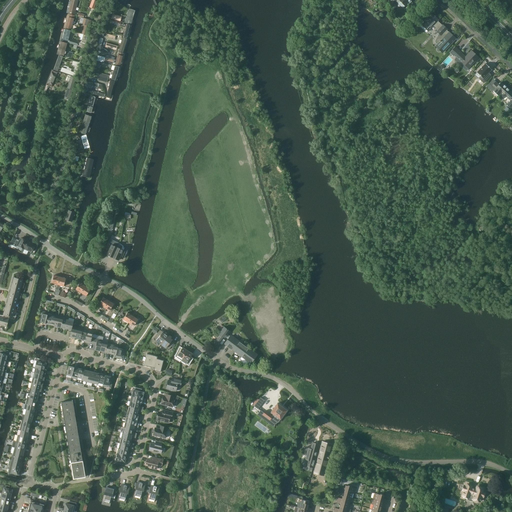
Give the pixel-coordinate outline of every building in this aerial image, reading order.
[(78,1),(75,0),(71,0),(69,13),(75,14),(78,1)] [(135,12),(129,10),(125,24),(131,25),(135,12)] [(75,16),(69,14),(65,29),(71,31),(75,16)] [(443,53),(451,44),(456,39),(446,30),(447,29),(443,25),(442,26),(437,22),(438,20),(431,14),(421,25),(428,31),(432,28),(431,27),(433,26),(438,31),(437,32),(439,33),(435,40),(435,41),(435,42),(436,43),(437,45),(436,47),(437,48),(436,49),(436,50),(437,51),(437,52),(438,52),(439,52),(440,52),(441,52),(443,53)] [(131,26),(126,24),(122,37),(127,38),(131,26)] [(65,30),(62,41),(68,42),(71,31),(65,30)] [(127,39),(122,37),(119,52),(124,53),(127,39)] [(67,44),(61,42),(57,55),(64,57),(67,44)] [(480,59),(471,51),(465,57),(455,47),(450,53),(455,57),(456,56),(461,61),(468,68),(475,61),(476,62),(480,59)] [(124,54),(118,52),(115,65),(121,66),(124,54)] [(63,57),(58,56),(53,70),(58,72),(63,57)] [(485,64),(476,72),(480,76),(478,78),(483,83),(490,76),(488,74),(489,73),(488,73),(491,70),(485,64)] [(121,68),(115,66),(111,80),(117,82),(121,68)] [(61,71),(74,76),(76,75),(76,73),(73,72),(71,72),(71,71),(62,68),(61,71)] [(57,73),(51,71),(45,86),(51,88),(57,73)] [(71,76),(67,88),(72,90),(76,78),(71,76)] [(86,81),(84,87),(86,88),(92,89),(93,83),(86,81)] [(110,81),(105,101),(109,101),(114,83),(110,81)] [(489,83),(487,85),(488,86),(489,84),(492,86),(495,89),(493,91),(494,90),(499,95),(499,96),(500,95),(507,87),(506,87),(507,86),(505,85),(501,82),(499,85),(496,82),(492,86),(489,83)] [(511,92),(507,87),(500,95),(505,100),(504,101),(510,108),(511,105),(511,92)] [(67,88),(64,98),(69,99),(72,90),(67,88)] [(95,98),(90,97),(86,112),(91,114),(95,98)] [(92,118),(85,115),(78,132),(85,135),(92,118)] [(86,136),(81,137),(84,150),(90,149),(86,136)] [(94,161),(87,159),(82,177),(90,179),(94,161)] [(74,213),(69,211),(66,219),(71,221),(74,213)] [(13,238),(10,244),(16,247),(17,245),(24,249),(24,248),(28,241),(21,238),(19,241),(13,238)] [(28,241),(24,248),(31,252),(30,254),(33,255),(36,250),(33,248),(35,245),(28,241)] [(113,257),(118,246),(117,245),(116,245),(115,245),(114,245),(113,245),(108,243),(105,249),(109,251),(107,255),(113,257)] [(122,249),(121,248),(121,247),(120,247),(119,246),(118,246),(113,257),(119,260),(120,256),(124,257),(126,252),(122,249)] [(57,284),(60,277),(54,275),(51,283),(57,284)] [(23,280),(14,277),(4,316),(0,315),(0,327),(3,328),(4,326),(7,327),(9,319),(15,320),(16,315),(14,314),(14,312),(15,308),(18,309),(19,304),(17,303),(18,298),(21,298),(22,294),(19,293),(21,287),(23,288),(25,283),(22,283),(23,280)] [(66,278),(60,277),(57,284),(56,289),(58,290),(60,285),(63,286),(66,278)] [(76,289),(81,293),(85,286),(80,282),(76,289)] [(90,289),(85,286),(81,293),(86,296),(90,289)] [(99,304),(104,307),(108,301),(103,297),(99,304)] [(108,301),(104,307),(103,309),(105,311),(107,309),(109,311),(114,304),(108,301)] [(45,323),(48,312),(42,311),(40,322),(45,323)] [(123,319),(128,322),(133,316),(127,312),(123,319)] [(68,320),(69,318),(64,316),(61,327),(66,329),(68,320)] [(138,319),(133,316),(128,322),(134,326),(138,319)] [(71,330),(72,325),(74,319),(69,318),(68,320),(66,329),(71,330)] [(75,338),(78,327),(72,325),(71,330),(69,336),(75,338)] [(80,339),(83,328),(78,327),(75,338),(80,339)] [(218,337),(213,344),(217,347),(223,338),(224,336),(228,339),(230,336),(227,334),(229,331),(224,327),(220,331),(218,330),(214,335),(218,337)] [(93,344),(95,338),(92,337),(93,331),(88,329),(85,340),(85,342),(93,344)] [(156,340),(161,344),(168,335),(165,332),(165,333),(160,330),(154,338),(157,340),(156,340)] [(173,344),(175,342),(170,338),(171,337),(168,335),(161,344),(166,348),(166,347),(169,349),(171,346),(173,348),(175,345),(173,344)] [(228,339),(224,344),(251,364),(257,354),(240,341),(239,343),(230,336),(228,339)] [(100,351),(103,340),(95,338),(93,344),(96,345),(95,350),(100,351)] [(108,343),(108,341),(103,340),(100,351),(105,352),(107,343),(108,343)] [(118,346),(116,355),(118,355),(117,358),(123,359),(125,350),(120,348),(120,347),(118,346)] [(175,357),(181,361),(188,350),(187,350),(183,347),(182,348),(180,346),(175,357)] [(0,358),(6,361),(8,355),(10,356),(11,353),(0,349),(0,350),(1,350),(0,353),(0,352),(0,358)] [(188,350),(181,361),(189,365),(193,358),(191,357),(193,354),(188,351),(188,350)] [(157,359),(157,356),(147,353),(146,357),(147,358),(146,361),(145,361),(144,365),(154,368),(154,370),(161,372),(162,368),(160,367),(161,364),(163,364),(164,360),(157,359)] [(9,361),(6,361),(0,358),(0,364),(5,366),(7,367),(9,361)] [(46,360),(39,359),(39,361),(37,361),(35,367),(46,370),(47,363),(45,363),(46,360)] [(77,377),(79,368),(74,367),(72,376),(71,378),(77,379),(77,377)] [(87,382),(90,371),(84,370),(82,378),(82,380),(87,382)] [(111,376),(105,375),(103,384),(103,386),(111,388),(113,378),(111,377),(111,376)] [(174,381),(168,380),(166,388),(176,391),(178,383),(181,383),(182,380),(175,378),(174,381)] [(133,390),(131,396),(142,399),(142,398),(144,392),(143,392),(141,392),(142,389),(135,387),(136,387),(135,390),(133,390)] [(179,397),(168,394),(166,394),(165,397),(163,396),(161,403),(165,404),(165,405),(173,407),(174,402),(175,400),(177,400),(179,397)] [(258,408),(264,400),(260,397),(259,400),(255,405),(254,406),(258,408)] [(81,455),(78,434),(77,424),(76,422),(74,409),(74,407),(72,400),(61,402),(62,406),(74,478),(85,476),(84,470),(84,467),(81,455)] [(140,407),(141,404),(130,401),(129,406),(141,410),(142,408),(143,408),(140,407)] [(265,410),(262,414),(269,420),(270,419),(276,424),(277,422),(278,422),(287,410),(277,403),(271,412),(270,414),(265,410)] [(35,412),(26,410),(24,409),(23,414),(25,415),(34,417),(35,412)] [(173,412),(165,410),(163,410),(163,413),(159,412),(157,419),(169,422),(170,415),(172,415),(173,412)] [(137,418),(138,414),(128,412),(126,417),(139,420),(139,418),(140,419),(140,418),(137,418)] [(139,425),(136,424),(136,425),(125,422),(124,427),(134,430),(137,431),(136,430),(137,425),(139,426),(139,425)] [(153,435),(165,438),(166,430),(167,427),(161,426),(160,429),(155,428),(153,435)] [(133,433),(134,430),(124,427),(122,433),(135,436),(135,434),(136,434),(133,433)] [(27,444),(28,438),(20,436),(18,435),(16,441),(27,444)] [(131,444),(132,441),(121,438),(120,443),(132,446),(132,444),(134,445),(134,444),(131,444)] [(25,450),(27,444),(16,441),(15,448),(25,450)] [(151,443),(149,450),(161,453),(163,446),(161,445),(162,442),(156,441),(155,444),(151,443)] [(330,447),(331,444),(322,442),(314,472),(323,475),(327,459),(326,459),(327,455),(328,455),(329,451),(330,451),(331,447),(330,447)] [(308,448),(305,459),(308,460),(306,466),(310,467),(313,467),(319,444),(312,443),(311,449),(308,448)] [(24,456),(25,450),(15,448),(13,454),(24,456)] [(128,454),(129,451),(118,448),(117,454),(128,456),(127,456),(131,457),(131,455),(128,454)] [(22,462),(24,456),(13,454),(12,460),(22,462)] [(126,463),(127,456),(128,456),(117,454),(116,460),(117,460),(117,463),(116,463),(123,465),(123,462),(126,462),(126,463)] [(152,457),(151,459),(147,458),(145,465),(150,466),(150,467),(156,469),(157,464),(162,465),(163,460),(152,457)] [(21,469),(22,462),(12,460),(9,459),(8,465),(10,466),(21,469)] [(19,475),(21,469),(10,466),(8,475),(16,477),(16,474),(19,475)] [(137,482),(135,489),(136,489),(134,497),(135,497),(135,495),(140,496),(140,499),(142,491),(144,491),(145,484),(145,485),(137,483),(137,482)] [(3,484),(1,493),(3,493),(11,495),(12,490),(9,489),(10,486),(3,484)] [(472,488),(472,486),(466,484),(466,486),(464,486),(462,490),(464,491),(463,496),(468,498),(468,499),(469,500),(471,501),(472,501),(473,499),(480,502),(481,497),(483,497),(485,493),(483,492),(484,489),(477,486),(476,490),(472,488)] [(121,485),(119,491),(121,492),(119,500),(120,498),(125,499),(124,501),(127,493),(128,494),(130,487),(129,487),(121,485)] [(340,487),(340,489),(352,493),(354,494),(356,488),(345,485),(345,488),(340,487)] [(149,492),(150,493),(148,501),(149,501),(149,499),(154,500),(154,502),(156,494),(158,495),(159,488),(151,486),(150,487),(149,492)] [(115,497),(116,491),(114,491),(114,490),(114,489),(114,490),(106,488),(106,487),(104,494),(105,494),(103,503),(104,503),(104,500),(109,501),(109,504),(111,496),(115,497)] [(352,493),(340,489),(339,492),(343,493),(343,496),(351,498),(352,493)] [(374,493),(373,499),(374,499),(375,499),(387,502),(388,500),(384,499),(384,496),(374,493)] [(299,502),(297,507),(311,511),(312,508),(308,507),(310,501),(298,498),(298,501),(299,502)] [(31,500),(29,508),(36,510),(38,501),(31,500)] [(348,508),(350,503),(337,500),(336,502),(340,503),(340,506),(348,508)] [(44,503),(38,501),(36,510),(42,511),(44,503)] [(65,503),(64,509),(73,511),(74,511),(76,502),(70,501),(69,504),(65,503)]
